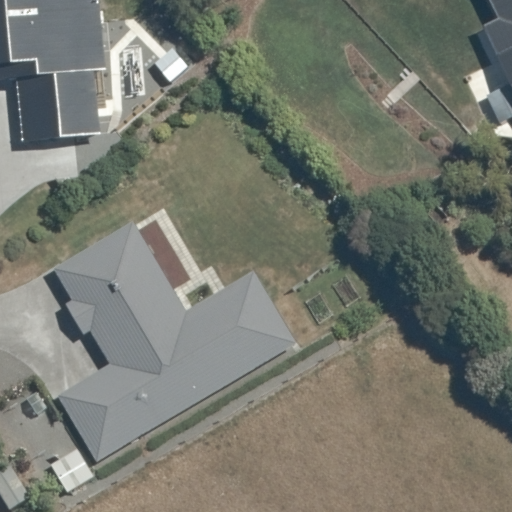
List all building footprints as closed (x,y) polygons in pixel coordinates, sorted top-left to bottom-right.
[(511,0),(487,0),(495,18),(484,22),(511,89),(511,0)] [(174,287),(190,278),(155,219),(139,229),(134,220),(54,268),(111,363),(59,394),(97,458),(297,340),(256,271),(188,311),(174,287)] [(0,342),(0,396),(27,372),(0,342)] [(79,445),(47,464),(67,496),(98,477),(79,445)] [(11,459),(0,467),(0,500),(8,511),(18,511),(39,497),(11,459)]
